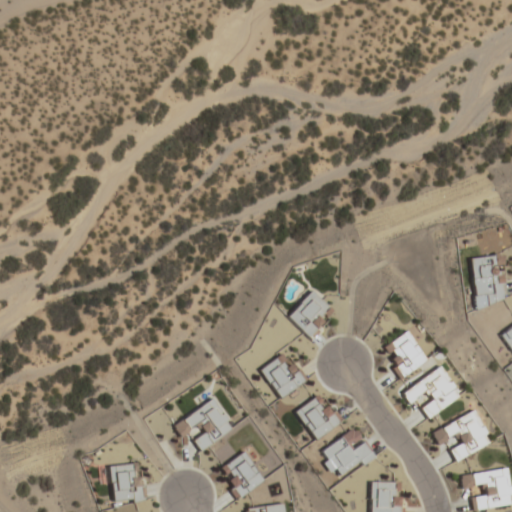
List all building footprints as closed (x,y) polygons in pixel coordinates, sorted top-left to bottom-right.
[(470,295),(483,295),(483,302),(504,301),(501,254),(468,256),(470,295)] [(305,337),(331,309),(309,289),(284,316),(305,337)] [(511,324),(498,334),(511,353),(511,324)] [(403,383),(428,365),(405,330),(378,348),(403,383)] [(256,369),(277,399),(303,381),(283,350),(256,369)] [(417,406),(425,417),(458,396),(439,365),(397,392),(405,404),(413,398),(418,405),(417,406)] [(338,420),(317,392),(291,411),(312,439),(338,420)] [(198,450),(230,428),(210,398),(171,424),(179,436),(195,426),(200,433),(191,440),(198,450)] [(445,445),(452,460),(488,443),(473,410),(428,430),(437,449),(445,445)] [(370,454),(361,440),(360,441),(350,428),(318,450),(337,477),(370,454)] [(216,467),(235,497),(261,481),(242,450),(216,467)] [(106,464),(109,502),(139,500),(137,462),(106,464)] [(509,504),(505,469),(457,474),(458,488),(479,486),(480,495),(469,496),(470,508),(509,504)] [(399,511),(399,496),(392,496),(392,482),(367,481),(367,511),(399,511)] [(241,508),(241,511),(281,511),(280,503),(241,508)]
